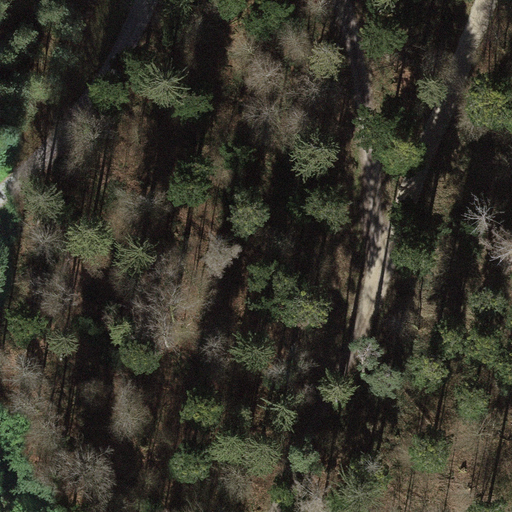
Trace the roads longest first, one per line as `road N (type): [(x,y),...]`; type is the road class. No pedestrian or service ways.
road 1 (track): [(326,0),(353,292),(275,511)]
road 2 (track): [(496,0),(460,117),(411,214),(353,292)]
road 3 (track): [(0,194),(70,136),(148,0)]
